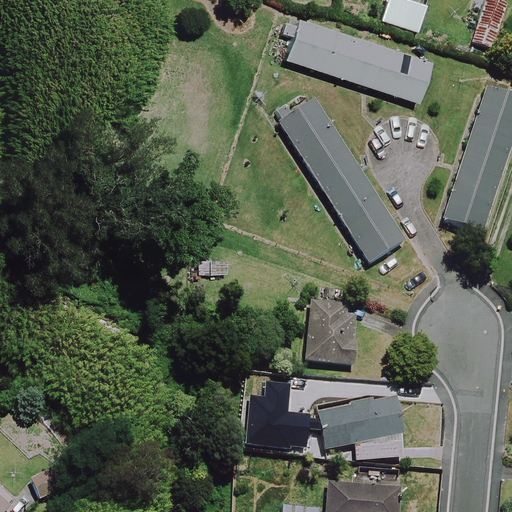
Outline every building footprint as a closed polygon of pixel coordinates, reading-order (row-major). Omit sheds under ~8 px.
[(420,11),(387,0),(386,0),(378,24),(412,35),(420,11)] [(504,9),(482,1),(466,45),(489,53),(504,9)] [(426,67),(284,21),(279,37),(289,40),(281,64),(413,107),(426,67)] [(511,132),(511,103),(486,95),(442,225),(477,237),(511,132)] [(400,248),(311,107),(276,129),(365,270),(400,248)] [(356,312),(309,307),(303,365),(350,370),(356,312)] [(288,450),(292,399),(281,399),(282,379),(247,377),(244,428),(237,428),(236,446),(288,450)] [(401,461),(394,401),(345,407),(346,412),(316,416),(320,453),(351,450),(353,466),(401,461)] [(396,511),(398,493),(328,488),(325,511),(396,511)]
